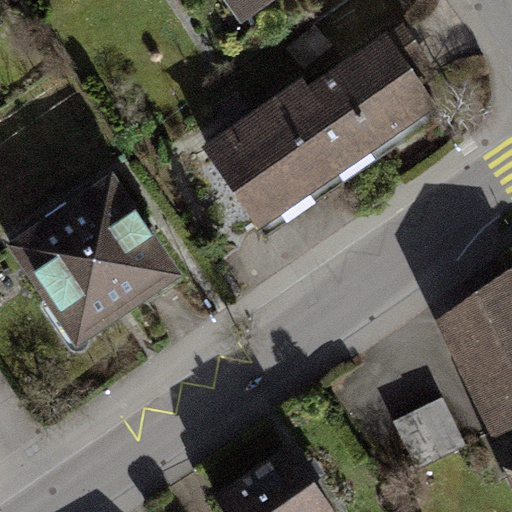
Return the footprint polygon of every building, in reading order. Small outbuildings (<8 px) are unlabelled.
[(216,0),(242,37),(294,0),(216,0)] [(304,85),(203,153),(266,242),(441,120),(424,90),(439,80),(403,28),(309,93),(304,85)] [(107,171),(3,236),(74,344),(177,280),(107,171)] [(511,282),(434,328),(489,445),(511,435),(511,282)] [(448,398),(397,423),(420,472),(472,448),(448,398)] [(326,511),(281,444),(209,493),(221,511),(326,511)]
